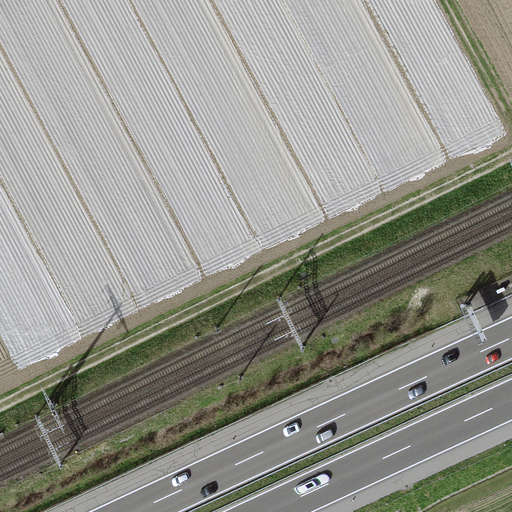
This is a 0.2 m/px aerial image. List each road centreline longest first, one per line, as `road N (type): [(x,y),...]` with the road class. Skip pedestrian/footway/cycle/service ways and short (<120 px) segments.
road 1 (track): [(511,156),(0,409)]
road 2 (motorway): [(511,337),(134,511)]
road 3 (motorway): [(267,511),(511,399)]
road 4 (track): [(450,0),(511,114)]
